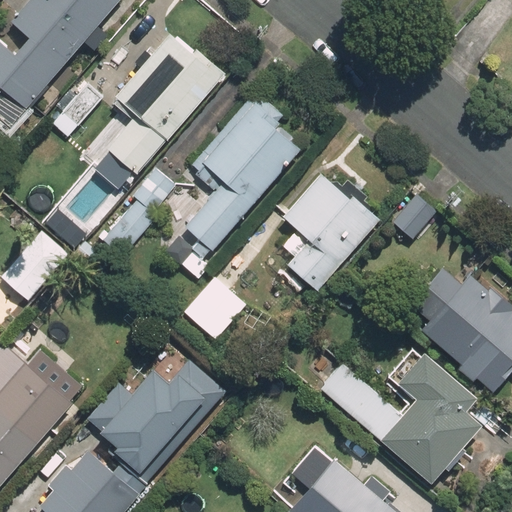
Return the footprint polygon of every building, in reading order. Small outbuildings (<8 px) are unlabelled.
[(0,85),(26,107),(117,0),(28,0),(10,21),(30,38),(16,55),(0,41),(0,85)] [(107,150),(137,175),(224,74),(194,48),(191,52),(169,33),(113,98),(136,117),(107,150)] [(88,81),(64,108),(59,104),(49,116),(60,126),(67,118),(77,126),(104,95),(88,81)] [(213,250),(301,148),(275,126),(284,115),(256,91),(191,166),(217,188),(185,225),(213,250)] [(137,199),(151,211),(175,185),(155,168),(132,195),(137,199)] [(307,305),(379,221),(320,171),(281,217),(307,239),(274,277),(307,305)] [(391,222),(413,240),(439,210),(417,192),(391,222)] [(102,241),(123,258),(158,217),(151,211),(137,199),(102,241)] [(1,276),(29,300),(69,253),(41,230),(1,276)] [(182,235),(167,253),(180,264),(195,246),(182,235)] [(100,255),(85,242),(75,254),(90,267),(100,255)] [(511,306),(471,271),(421,329),(492,390),(511,366),(511,306)] [(215,277),(184,313),(216,340),(247,304),(215,277)] [(482,424),(466,411),(477,398),(423,353),(398,382),(415,396),(400,413),(378,439),(431,484),(482,424)] [(90,427),(147,475),(206,406),(150,358),(90,427)] [(0,390),(0,483),(70,401),(24,362),(0,390)] [(378,439),(400,413),(342,363),(320,389),(378,439)] [(124,511),(141,493),(89,448),(70,470),(66,467),(48,488),(52,491),(40,505),(48,511),(124,511)] [(399,511),(384,498),(390,491),(370,475),(364,482),(335,457),(289,511),(399,511)]
